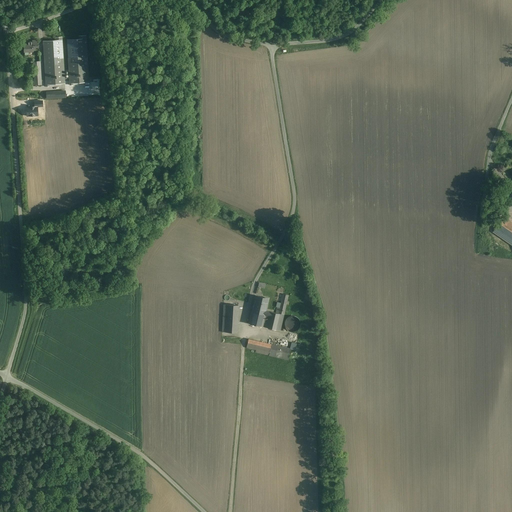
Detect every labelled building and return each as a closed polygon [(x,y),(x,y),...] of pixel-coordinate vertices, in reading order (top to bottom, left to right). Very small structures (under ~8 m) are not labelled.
[(69,83),(89,82),(86,35),(78,35),(79,38),(67,39),(69,83)] [(37,40),(32,41),(33,42),(23,43),(24,52),(25,55),(29,55),(29,51),(33,51),(33,50),(36,50),(35,47),(38,47),(38,44),(37,44),(37,40)] [(62,40),(43,41),(46,84),(64,83),(62,40)] [(511,244),(511,223),(503,217),(493,232),(501,237),(503,233),(507,235),(504,239),(511,244)] [(278,314),(266,311),(265,315),(265,316),(268,317),(266,328),(280,331),(284,313),(288,295),(283,294),(278,314)] [(268,299),(255,296),(251,312),(265,315),(266,311),(268,299)] [(238,305),(224,304),(222,332),(237,333),(238,305)] [(265,315),(251,312),(249,324),(262,327),(265,316),(265,315)] [(291,328),(291,331),(299,331),(298,316),(288,317),(288,328),(291,328)] [(257,341),(248,339),(246,348),(255,350),(257,341)] [(267,344),(257,341),(255,350),(265,352),(267,344)] [(291,349),(267,344),(265,352),(269,353),(269,355),(288,360),(291,349)]
